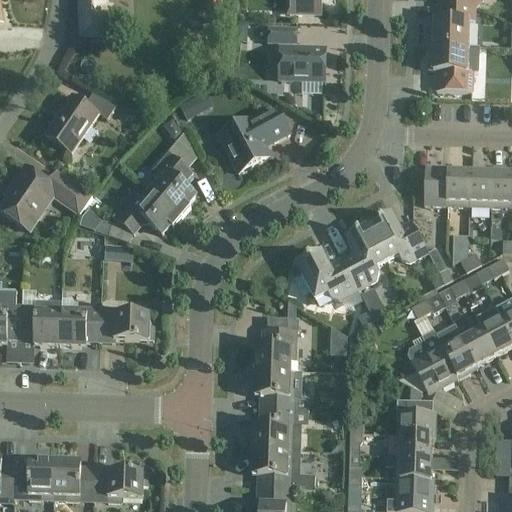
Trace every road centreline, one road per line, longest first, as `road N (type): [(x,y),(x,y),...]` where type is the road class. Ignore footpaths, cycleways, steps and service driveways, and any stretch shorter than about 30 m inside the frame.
road 1 (residential): [(197,413),(202,309),(214,265),(246,231),(344,173),(370,133)]
road 2 (residential): [(0,403),(197,413)]
road 3 (residential): [(0,128),(41,68),(60,0)]
road 4 (residential): [(464,511),(475,412),(511,391)]
road 5 (residential): [(511,140),(370,133)]
road 6 (residential): [(370,133),(379,0)]
